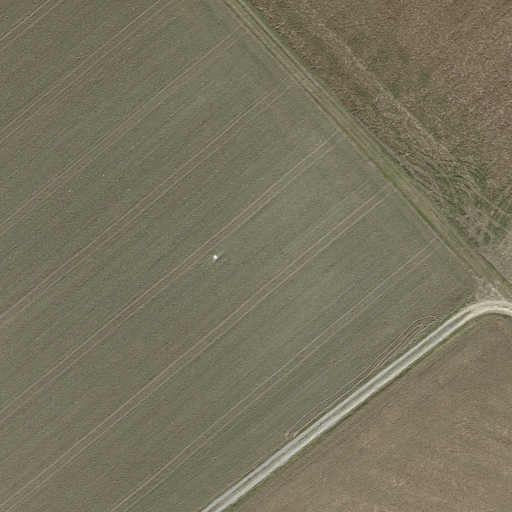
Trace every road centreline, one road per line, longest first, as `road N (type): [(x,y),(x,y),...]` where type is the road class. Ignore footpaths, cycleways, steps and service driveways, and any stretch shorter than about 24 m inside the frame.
road 1 (track): [(234,0),(507,300)]
road 2 (track): [(227,511),(507,300),(511,305)]
